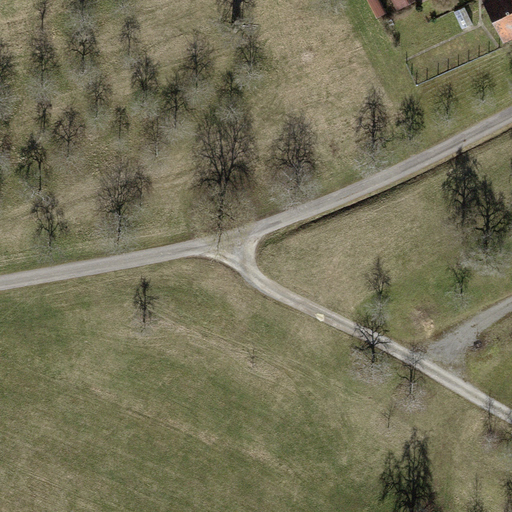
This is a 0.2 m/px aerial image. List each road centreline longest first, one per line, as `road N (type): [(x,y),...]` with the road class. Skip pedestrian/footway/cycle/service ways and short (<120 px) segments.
road 1 (residential): [(511,115),(331,201),(237,235)]
road 2 (unclassified): [(237,235),(0,280)]
